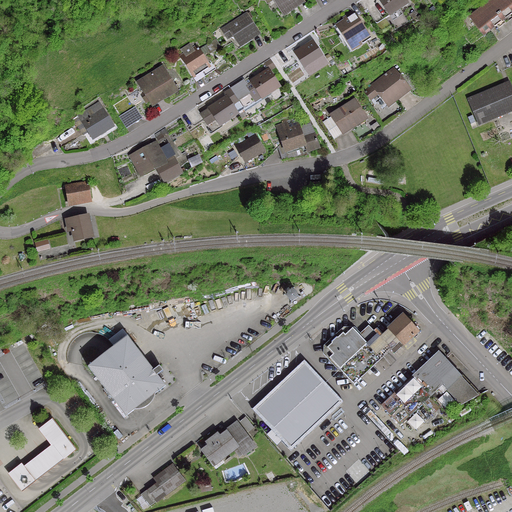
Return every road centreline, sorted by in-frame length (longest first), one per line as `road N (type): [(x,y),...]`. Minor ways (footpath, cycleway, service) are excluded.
road 1 (residential): [(0,233),(84,211),(133,214),(378,146),(511,45)]
road 2 (secondary): [(64,511),(396,261)]
road 3 (residential): [(347,0),(131,139),(89,157),(41,164),(0,189)]
road 4 (residential): [(396,261),(511,397)]
road 5 (secondary): [(396,261),(511,200)]
